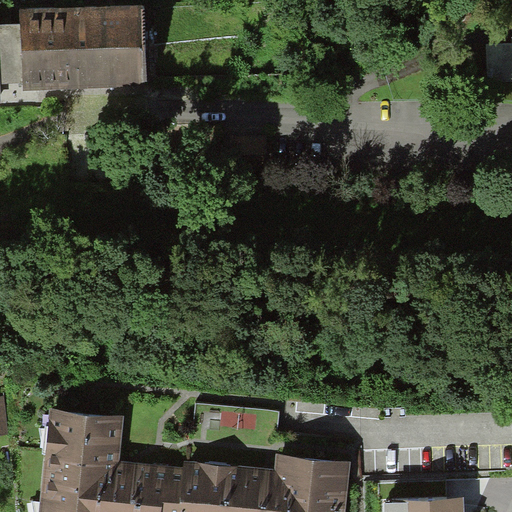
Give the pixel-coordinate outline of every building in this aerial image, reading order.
[(144,85),(143,8),(22,11),(22,28),(0,28),(0,103),(4,103),(3,99),(44,97),(43,88),(91,87),(144,85)] [(511,44),(486,46),(488,81),(511,80),(511,37),(511,38),(511,44)] [(265,171),(264,133),(215,135),(216,173),(265,171)] [(340,511),(346,461),(274,453),(273,464),(183,455),(182,463),(120,456),(124,416),(48,408),(37,511),(340,511)] [(457,511),(457,490),(371,491),(371,511),(457,511)]
